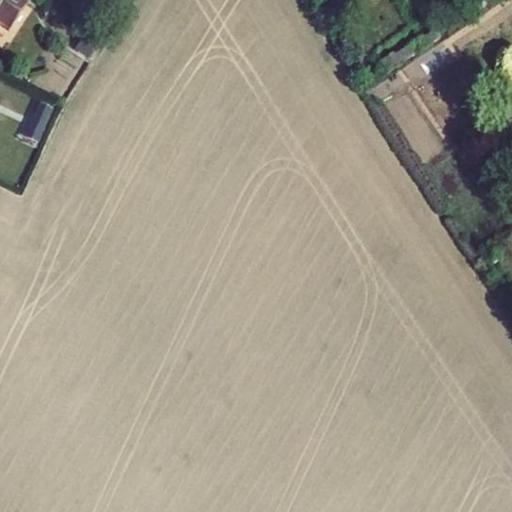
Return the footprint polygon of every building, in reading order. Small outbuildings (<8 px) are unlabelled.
[(0,0),(0,25),(9,32),(27,5),(19,0),(0,0)] [(321,3),(313,10),(317,16),(326,9),(321,3)] [(510,42),(511,40),(511,20),(503,7),(482,21),(484,23),(406,75),(412,85),(490,33),(493,38),(503,31),(510,42)] [(393,53),(379,62),(387,73),(441,39),(435,30),(394,55),(393,53)] [(83,35),(74,50),(89,59),(98,44),(83,35)] [(405,91),(381,107),(398,131),(422,115),(405,91)]
